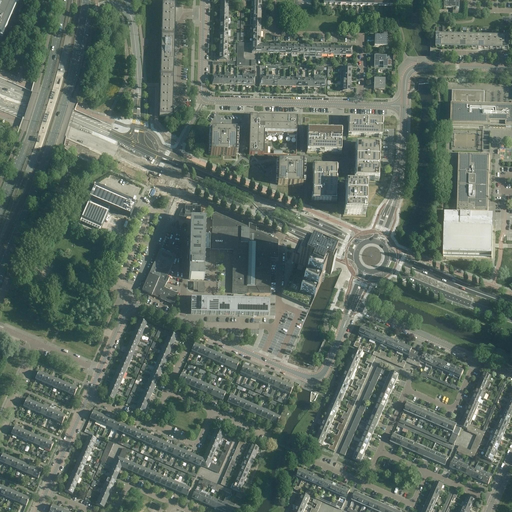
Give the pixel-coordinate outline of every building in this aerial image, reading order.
[(17,0),(0,0),(0,37),(2,38),(19,1),(17,0)] [(453,8),(453,15),(459,16),(459,0),(444,0),(444,8),(453,8)] [(175,4),(162,3),(159,117),(172,117),(172,112),(174,113),(176,111),(173,108),(173,104),(172,104),(174,58),(175,15),(175,4)] [(373,40),(372,40),(372,41),(375,41),(374,46),(387,46),(387,34),(383,34),(383,36),(373,36),(373,40)] [(436,47),(442,47),(442,48),(442,47),(448,48),(454,48),(460,48),(466,48),(472,48),(478,49),(484,49),(490,49),(496,49),(502,49),(508,49),(508,50),(509,50),(509,37),(502,36),(436,35),(436,47)] [(261,54),(261,46),(260,46),(260,44),(252,44),(252,53),(261,54)] [(386,60),(386,57),(374,56),(374,60),(372,60),(372,66),(374,66),(374,67),(379,68),(379,66),(383,66),(383,68),(387,68),(387,66),(390,67),(391,60),(386,60)] [(371,85),(372,85),(374,85),(374,90),(385,90),(385,79),(372,79),(371,85)] [(511,106),(511,107),(484,106),(484,91),(452,91),(451,126),(510,128),(511,127),(511,106)] [(297,118),(250,117),(249,155),(267,155),(268,146),(264,146),(264,141),(266,141),(266,137),(264,137),(264,132),(267,132),(267,135),(276,135),(276,134),(283,134),(283,133),(287,133),(287,136),(297,136),(297,118)] [(381,135),(382,123),(380,123),(380,120),(350,120),(350,122),(349,122),(348,134),(351,134),(351,136),(365,136),(365,135),(368,135),(368,136),(379,136),(379,135),(381,135)] [(327,130),(319,129),(319,131),(316,131),(316,129),(309,129),(309,132),(308,132),(307,150),(310,150),(310,152),(321,152),(321,150),(323,150),(323,152),(338,152),(338,151),(341,151),(341,130),(331,130),(331,131),(327,131),(327,130)] [(212,156),(235,157),(236,133),(212,132),(212,156)] [(378,159),(378,150),(377,150),(377,147),(357,147),(357,149),(356,149),(356,158),(357,158),(357,161),(356,161),(355,177),(356,178),(356,180),(376,180),(376,178),(378,178),(378,160),(376,160),(377,159),(378,159)] [(487,156),(483,156),(476,156),(459,155),(457,213),(488,213),(489,156),(487,156)] [(303,186),(303,162),(278,162),(278,174),(276,174),(276,177),(278,177),(278,185),(303,186)] [(336,182),(334,182),(334,179),(336,179),(336,170),(335,170),(335,168),(315,167),(315,169),(313,169),(313,198),(314,198),(314,200),(334,201),(334,199),(335,199),(336,182)] [(108,213),(110,208),(130,217),(135,205),(135,204),(136,202),(97,185),(96,187),(95,187),(80,222),(100,231),(100,230),(102,226),(102,227),(102,225),(104,222),(106,217),(106,216),(107,213),(108,213)] [(365,210),(366,190),(364,190),(364,187),(347,187),(347,189),(346,189),(345,212),(346,212),(346,215),(362,215),(362,210),(365,210)] [(179,216),(181,217),(186,219),(187,216),(193,217),(193,214),(200,215),(200,207),(185,207),(185,210),(182,210),(179,216)] [(493,226),(493,224),(493,220),(488,220),(488,219),(488,213),(457,213),(444,212),(443,258),(492,259),(493,226)] [(232,294),(246,294),(247,294),(247,287),(251,287),(254,287),(259,292),(269,293),(270,258),(277,259),(278,242),(253,231),(215,215),(213,217),(213,228),(212,250),(234,250),(232,294)] [(206,222),(190,222),(189,280),(204,280),(205,249),(210,249),(211,234),(205,234),(206,222)] [(294,264),(281,295),(311,307),(325,275),(327,277),(334,262),(299,247),(292,263),(294,264)] [(142,291),(145,292),(152,295),(152,294),(160,297),(159,299),(163,300),(163,299),(174,304),(178,295),(164,289),(166,282),(167,283),(169,278),(167,277),(176,256),(160,250),(142,291)] [(233,301),(191,300),(191,315),(268,317),(269,302),(246,301),(246,296),(233,295),(233,301)] [(296,307),(298,302),(283,296),(281,301),(296,307)] [(147,323),(139,320),(137,326),(145,329),(147,324),(147,323)] [(142,335),(145,329),(137,326),(135,331),(142,335)] [(365,337),(368,329),(362,327),(361,330),(360,330),(359,333),(358,333),(359,334),(365,337)] [(370,339),(373,332),(368,329),(365,337),(370,339)] [(140,340),(142,335),(135,331),(132,337),(140,340)] [(375,342),(379,334),(373,332),(370,339),(375,342)] [(170,333),(167,339),(175,342),(177,337),(169,333),(170,333)] [(381,344),(384,337),(379,334),(375,342),(381,344)] [(137,346),(140,340),(132,337),(130,342),(137,346)] [(386,346),(390,339),(384,337),(381,344),(380,346),(385,349),(386,346)] [(172,348),(175,342),(167,339),(165,344),(172,348)] [(392,349),(395,341),(390,339),(386,346),(392,349)] [(397,351),(401,344),(395,341),(392,349),(397,351)] [(135,351),(137,346),(130,342),(127,348),(135,351)] [(170,353),(172,348),(165,344),(162,350),(170,353)] [(197,354),(200,347),(195,344),(191,352),(197,354)] [(403,354),(406,346),(401,344),(397,351),(396,354),(402,356),(403,354)] [(412,349),(406,346),(403,354),(409,356),(411,350),(412,349)] [(202,357),(206,349),(200,347),(197,354),(202,357)] [(133,357),(135,351),(127,348),(125,353),(133,357)] [(208,359),(211,351),(206,349),(202,357),(208,359)] [(355,349),(353,355),(361,358),(363,352),(355,349)] [(167,359),(170,353),(162,350),(160,355),(167,359)] [(426,366),(430,357),(424,354),(423,356),(419,354),(416,353),(414,352),(413,352),(411,351),(411,350),(409,356),(411,357),(414,359),(411,364),(414,365),(418,367),(420,363),(426,366)] [(213,361),(217,354),(211,351),(208,359),(213,361)] [(130,362),(133,357),(125,353),(123,359),(130,362)] [(219,364),(222,356),(217,354),(213,361),(219,364)] [(13,355),(0,383),(0,408),(22,359),(13,355)] [(165,364),(167,359),(160,355),(158,361),(165,364)] [(358,364),(361,358),(353,355),(350,360),(358,364)] [(224,366),(228,359),(222,356),(219,364),(224,366)] [(432,367),(435,359),(430,357),(426,366),(425,366),(431,369),(432,367)] [(128,368),(130,362),(123,359),(120,364),(128,368)] [(230,369),(233,361),(228,359),(224,366),(230,369)] [(438,369),(441,361),(435,359),(432,367),(438,369)] [(356,369),(358,364),(350,360),(348,366),(356,369)] [(163,370),(165,364),(158,361),(155,366),(163,370)] [(239,363),(233,361),(230,369),(235,371),(239,363)] [(443,371),(446,364),(441,361),(438,369),(437,371),(442,374),(443,371)] [(125,373),(128,368),(120,364),(118,370),(125,373)] [(449,374),(452,366),(446,364),(443,371),(449,374)] [(246,375),(249,368),(244,366),(244,365),(243,365),(240,373),(246,375)] [(160,375),(163,370),(155,366),(153,372),(160,375)] [(353,375),(356,369),(348,366),(346,371),(353,375)] [(454,376),(457,369),(452,366),(449,374),(454,376)] [(251,378),(255,370),(249,368),(246,375),(251,378)] [(464,371),(457,369),(454,376),(453,378),(460,380),(464,371)] [(123,378),(125,373),(118,370),(115,375),(123,378)] [(257,380),(260,373),(255,370),(251,378),(257,380)] [(351,380),(353,375),(346,371),(343,377),(351,380)] [(41,382),(44,375),(39,372),(35,380),(41,382)] [(158,381),(160,375),(153,372),(150,378),(158,381)] [(391,372),(389,378),(396,381),(398,375),(391,372)] [(262,383),(266,375),(260,373),(257,380),(262,383)] [(483,373),(481,379),(489,382),(491,377),(490,376),(491,375),(490,375),(488,374),(487,374),(487,375),(483,373)] [(184,384),(187,377),(182,374),(181,374),(178,382),(184,384)] [(46,384),(50,377),(44,375),(41,382),(46,384)] [(121,384),(123,378),(115,375),(113,381),(121,384)] [(268,385),(271,378),(266,375),(262,383),(268,385)] [(52,387),(55,379),(50,377),(46,384),(52,387)] [(189,387),(193,379),(187,377),(184,384),(189,387)] [(353,381),(351,380),(343,377),(341,382),(349,386),(351,387),(353,381)] [(155,386),(158,381),(150,378),(148,383),(155,386)] [(273,387),(277,380),(271,378),(268,385),(273,387)] [(394,386),(396,381),(389,378),(386,383),(394,386)] [(57,389),(61,382),(55,379),(52,387),(57,389)] [(195,389),(198,381),(193,379),(189,387),(195,389)] [(491,383),(489,382),(481,379),(479,384),(486,388),(489,389),(491,383)] [(279,390),(282,382),(277,380),(273,387),(279,390)] [(118,390),(121,384),(113,381),(111,386),(118,390)] [(200,391),(204,384),(198,381),(195,389),(200,391)] [(63,392),(66,384),(61,382),(57,389),(63,392)] [(284,392),(288,385),(282,382),(279,390),(284,392)] [(346,391),(349,386),(341,382),(338,388),(346,391)] [(153,392),(155,386),(148,383),(145,389),(153,392)] [(391,392),(394,386),(386,383),(384,389),(391,392)] [(68,394),(72,387),(66,384),(63,392),(68,394)] [(206,394),(209,386),(204,384),(200,391),(206,394)] [(484,393),(486,388),(479,384),(476,390),(484,393)] [(293,387),(288,385),(284,392),(290,395),(293,387)] [(116,395),(118,390),(111,386),(108,392),(116,395)] [(211,396),(215,389),(209,386),(206,394),(211,396)] [(77,389),(72,387),(68,394),(74,396),(74,397),(77,389)] [(344,397),(346,391),(338,388),(336,393),(344,397)] [(151,397),(153,392),(145,389),(143,394),(151,397)] [(217,399),(220,391),(215,389),(211,396),(217,399)] [(389,397),(391,392),(384,389),(381,394),(389,397)] [(486,394),(484,393),(476,390),(474,395),(481,399),(484,400),(486,394)] [(225,393),(220,391),(217,399),(222,401),(226,393),(225,393)] [(113,401),(116,395),(108,392),(106,397),(114,401),(113,401)] [(341,402),(344,397),(336,393),(334,399),(341,402)] [(148,403),(151,397),(143,394),(141,400),(148,403)] [(387,403),(389,397),(381,394),(379,400),(387,403)] [(233,406),(236,398),(230,396),(231,395),(230,395),(227,403),(233,406)] [(479,404),(481,399),(474,395),(471,401),(479,404)] [(238,408),(241,400),(236,398),(233,406),(238,408)] [(29,410),(32,402),(27,400),(27,399),(23,407),(29,410)] [(339,408),(341,402),(334,399),(331,404),(339,408)] [(146,408),(148,403),(141,400),(138,405),(146,408)] [(244,410),(247,403),(241,400),(238,408),(244,410)] [(384,408),(387,403),(379,400),(377,405),(384,408)] [(477,410),(479,404),(471,401),(469,406),(477,410)] [(34,412),(38,404),(32,402),(29,410),(34,412)] [(249,413),(252,405),(247,403),(244,410),(249,413)] [(40,414),(43,407),(38,404),(34,412),(40,414)] [(337,413),(339,408),(331,404),(329,410),(337,413)] [(410,414),(413,406),(407,404),(404,411),(410,414)] [(143,414),(146,408),(138,405),(136,410),(144,414),(143,414)] [(255,415),(258,408),(252,405),(249,413),(255,415)] [(382,414),(384,408),(377,405),(374,410),(382,414)] [(415,416),(418,409),(413,406),(410,414),(415,416)] [(474,415),(477,410),(469,406),(467,412),(474,415)] [(45,417),(49,409),(43,407),(40,414),(45,417)] [(260,418),(263,410),(258,408),(255,415),(260,418)] [(511,418),(511,415),(511,412),(504,408),(501,414),(503,415),(511,418)] [(51,419),(54,412),(49,409),(45,417),(51,419)] [(420,418),(424,411),(418,409),(415,416),(420,418)] [(266,420),(269,412),(263,410),(260,418),(266,420)] [(334,418),(337,413),(329,410),(327,415),(334,418)] [(379,419),(382,414),(374,410),(372,416),(379,419)] [(95,422),(99,414),(93,412),(93,411),(90,419),(95,422)] [(426,421),(429,413),(424,411),(420,418),(426,421)] [(56,422),(60,414),(54,412),(51,419),(56,422)] [(271,422),(274,415),(269,412),(266,420),(271,422)] [(472,421),(474,415),(467,412),(464,417),(472,421)] [(431,423),(435,416),(429,413),(426,421),(431,423)] [(65,416),(60,414),(56,422),(62,424),(65,416)] [(101,424),(104,416),(99,414),(95,422),(101,424)] [(280,417),(274,415),(271,422),(277,425),(276,425),(277,425),(280,417)] [(332,424),(334,418),(327,415),(324,421),(332,424)] [(508,423),(511,418),(503,415),(501,420),(508,423)] [(106,426),(110,419),(104,416),(101,424),(106,426)] [(377,425),(379,419),(372,416),(370,421),(377,425)] [(437,425),(440,418),(435,416),(431,423),(437,425)] [(469,426),(472,421),(464,417),(462,423),(469,426)] [(442,428),(445,420),(440,418),(437,425),(442,428)] [(112,429),(115,421),(110,419),(106,426),(112,429)] [(448,430),(451,423),(445,420),(442,428),(448,430)] [(506,429),(508,423),(501,420),(498,426),(506,429)] [(132,429),(126,426),(125,425),(115,421),(112,429),(121,433),(128,436),(132,429)] [(329,429),(332,424),(324,421),(322,426),(329,429)] [(375,430),(377,425),(370,421),(367,427),(375,430)] [(453,433),(456,425),(451,423),(448,430),(453,433)] [(462,428),(460,427),(458,426),(456,425),(453,433),(453,434),(458,436),(462,428)] [(327,435),(329,429),(322,426),(319,432),(327,435)] [(504,435),(506,429),(498,426),(496,431),(504,435)] [(17,437),(20,429),(15,427),(11,435),(17,437)] [(372,435),(375,430),(367,427),(365,432),(372,435)] [(22,439),(26,432),(20,429),(17,437),(22,439)] [(134,438),(137,431),(132,429),(128,436),(134,438)] [(216,430),(213,436),(221,439),(223,434),(224,434),(216,430)] [(504,435),(496,431),(494,430),(491,436),(494,437),(501,440),(504,435)] [(139,441),(143,433),(137,431),(134,438),(139,441)] [(28,442),(31,434),(26,432),(22,439),(28,442)] [(325,440),(327,435),(319,432),(317,437),(325,440)] [(370,441),(372,435),(365,432),(363,438),(370,441)] [(145,443),(148,436),(143,433),(139,441),(145,443)] [(33,444),(37,437),(31,434),(28,442),(33,444)] [(396,445),(399,437),(394,435),(390,442),(396,445)] [(89,436),(86,442),(94,445),(96,440),(97,440),(89,436)] [(150,446),(154,438),(148,436),(145,443),(150,446)] [(218,445),(221,439),(213,436),(211,441),(218,445)] [(39,447),(42,439),(37,437),(33,444),(39,447)] [(322,446),(325,440),(317,437),(314,443),(318,444),(317,445),(318,445),(320,447),(321,447),(321,446),(322,446)] [(401,447),(405,440),(399,437),(396,445),(401,447)] [(502,441),(501,440),(494,437),(491,442),(499,446),(500,444),(501,444),(502,441)] [(156,448),(159,441),(154,438),(150,446),(156,448)] [(368,446),(370,441),(363,438),(360,443),(368,446)] [(44,449),(48,441),(42,439),(39,447),(44,449)] [(407,449),(410,442),(405,440),(401,447),(407,449)] [(53,444),(48,441),(44,449),(50,451),(50,452),(53,444)] [(161,450),(165,443),(159,441),(156,448),(161,450)] [(216,450),(218,445),(211,441),(209,447),(216,450)] [(496,451),(499,446),(491,442),(489,441),(486,447),(489,448),(496,451)] [(94,445),(86,442),(84,447),(92,451),(94,445)] [(412,452),(415,445),(410,442),(407,449),(412,452)] [(167,453),(170,445),(165,443),(161,450),(167,453)] [(365,452),(368,446),(360,443),(358,449),(365,452)] [(172,455),(176,448),(170,445),(167,453),(172,455)] [(251,446),(249,451),(256,454),(259,449),(256,448),(256,447),(256,446),(256,447),(253,445),(252,446),(251,446)] [(418,454),(421,447),(415,445),(412,452),(418,454)] [(89,456),(92,451),(84,447),(82,453),(89,456)] [(214,456),(216,450),(209,447),(206,452),(214,456)] [(423,457),(426,449),(421,447),(418,454),(423,457)] [(178,458),(181,450),(176,448),(172,455),(178,458)] [(494,457),(496,451),(489,448),(486,453),(494,457)] [(363,457),(365,452),(358,449),(355,454),(363,457)] [(429,459),(432,452),(426,449),(423,457),(429,459)] [(183,460),(187,453),(181,450),(178,458),(183,460)] [(256,454),(249,451),(247,450),(244,456),(246,457),(254,460),(256,454)] [(211,461),(214,456),(206,452),(204,458),(211,461)] [(434,461),(437,454),(432,452),(429,459),(434,461)] [(87,462),(89,456),(82,453),(79,458),(87,462)] [(189,462),(192,455),(187,453),(183,460),(189,462)] [(492,462),(494,457),(486,453),(484,459),(492,462)] [(0,462),(5,465),(8,457),(3,455),(3,454),(0,460),(0,462)] [(360,463),(363,457),(355,454),(353,460),(360,463)] [(439,464),(443,456),(437,454),(434,461),(439,464)] [(194,465),(198,457),(192,455),(189,462),(194,465)] [(448,459),(443,456),(439,464),(445,466),(448,459)] [(10,467),(14,459),(8,457),(5,465),(10,467)] [(201,465),(203,460),(198,457),(194,465),(200,467),(200,468),(201,466),(201,465)] [(251,466),(252,464),(254,460),(246,457),(244,462),(251,466)] [(84,467),(87,462),(79,458),(77,464),(84,467)] [(210,463),(211,461),(204,458),(203,460),(201,465),(201,466),(208,469),(211,463),(210,463)] [(16,469),(19,462),(14,459),(10,467),(16,469)] [(120,470),(121,468),(124,462),(118,460),(117,462),(117,463),(116,465),(115,467),(120,470)] [(130,463),(125,460),(124,460),(124,462),(121,468),(127,470),(130,463)] [(455,471),(458,463),(453,461),(449,468),(455,471)] [(21,472),(25,464),(19,462),(16,469),(21,472)] [(249,471),(251,466),(244,462),(241,468),(249,471)] [(132,473),(135,465),(130,463),(127,470),(132,473)] [(460,473),(464,465),(458,463),(455,471),(460,473)] [(27,474),(30,467),(25,464),(21,472),(27,474)] [(82,473),(84,467),(77,464),(74,469),(82,473)] [(138,475),(141,468),(135,465),(132,473),(138,475)] [(466,475),(469,468),(464,465),(460,473),(466,475)] [(120,470),(115,467),(113,466),(113,467),(110,472),(118,475),(120,470)] [(32,477),(36,469),(30,467),(27,474),(32,477)] [(143,477),(146,470),(141,468),(138,475),(143,477)] [(246,477),(249,471),(241,468),(239,474),(246,477)] [(471,478),(475,470),(469,468),(466,475),(471,478)] [(477,480),(481,470),(476,468),(475,470),(471,478),(477,480)] [(41,471),(36,469),(32,477),(38,479),(41,471)] [(80,478),(82,473),(74,469),(72,475),(80,478)] [(302,479),(305,472),(300,469),(298,472),(295,471),(293,477),(296,478),(297,477),(302,479)] [(149,480),(152,472),(146,470),(143,477),(149,480)] [(483,483),(486,475),(487,473),(481,470),(477,480),(483,483)] [(116,481),(118,475),(110,472),(108,478),(116,481)] [(154,482),(157,475),(152,472),(149,480),(154,482)] [(308,482),(311,474),(305,472),(302,479),(308,482)] [(244,482),(246,477),(239,474),(237,479),(244,482)] [(313,484),(316,476),(311,474),(308,482),(313,484)] [(77,484),(80,478),(72,475),(70,480),(77,484)] [(160,485),(163,477),(157,475),(154,482),(160,485)] [(491,477),(486,475),(483,483),(488,485),(490,482),(491,482),(492,479),(491,478),(491,477)] [(318,486),(322,479),(316,476),(313,484),(318,486)] [(165,487),(168,480),(163,477),(160,485),(165,487)] [(113,486),(116,481),(108,478),(106,483),(113,486)] [(242,488),(244,482),(237,479),(234,484),(242,488)] [(324,489),(327,481),(322,479),(318,486),(324,489)] [(75,489),(77,484),(70,480),(67,486),(75,489)] [(171,490),(174,482),(168,480),(165,487),(171,490)] [(329,491),(333,483),(327,481),(324,489),(329,491)] [(176,492),(179,484),(174,482),(171,490),(176,492)] [(111,492),(113,486),(106,483),(103,489),(111,492)] [(335,494),(338,486),(333,483),(329,491),(335,494)] [(436,483),(433,488),(441,491),(443,486),(436,483)] [(182,494),(185,487),(179,484),(176,492),(182,494)] [(239,493),(242,488),(234,484),(232,484),(230,489),(239,493)] [(72,495),(75,489),(67,486),(65,491),(72,495),(73,495),(72,495)] [(341,496),(344,488),(338,486),(335,494),(341,496)] [(190,489),(185,487),(182,494),(187,497),(191,489),(190,489)] [(350,491),(344,488),(341,496),(346,498),(350,491)] [(438,497),(441,491),(433,488),(431,494),(438,497)] [(4,497),(9,499),(13,492),(7,489),(4,497)] [(108,497),(111,492),(103,489),(101,494),(108,497)] [(197,501),(201,494),(195,491),(192,499),(192,500),(193,501),(194,500),(197,501)] [(203,504),(206,496),(207,493),(202,491),(201,494),(197,501),(203,504)] [(15,502),(18,494),(13,492),(9,499),(15,502)] [(358,503),(361,496),(355,493),(352,501),(358,503)] [(20,504),(24,496),(18,494),(15,502),(20,504)] [(106,503),(108,497),(101,494),(99,500),(106,503)] [(436,502),(438,497),(431,494),(428,499),(436,502)] [(302,495),(300,500),(307,504),(310,498),(302,495)] [(29,499),(24,496),(20,504),(26,506),(26,507),(29,499)] [(208,506),(212,499),(206,496),(203,504),(208,506)] [(363,505),(366,498),(361,496),(358,503),(363,505)] [(468,497),(465,503),(473,506),(475,500),(472,498),(469,496),(468,497)] [(368,508),(372,500),(366,498),(363,505),(368,508)] [(214,508),(217,501),(212,499),(208,506),(214,508)] [(433,508),(436,502),(428,499),(426,505),(433,508)] [(104,508),(106,503),(99,500),(96,505),(104,509),(104,508)] [(305,509),(307,504),(300,500),(297,506),(305,509)] [(374,510),(377,503),(372,500),(368,508),(374,510)] [(220,511),(223,503),(217,501),(214,508),(220,511)] [(222,511),(225,511),(228,506),(223,503),(220,511),(222,511)] [(378,511),(379,511),(382,505),(377,503),(374,510),(378,511)] [(470,511),(473,506),(465,503),(463,508),(470,511)]
